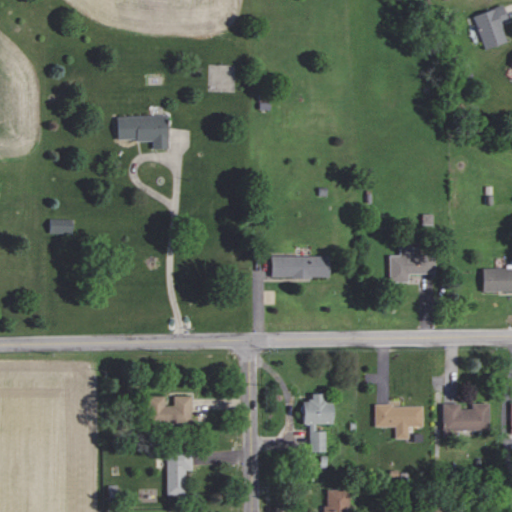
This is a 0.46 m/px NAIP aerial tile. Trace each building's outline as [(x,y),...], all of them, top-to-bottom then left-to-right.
[(483,48),(472,16),(501,6),(506,19),(497,22),(503,41),(483,48)] [(150,149),(150,140),(134,141),(134,139),(115,139),(114,117),(164,114),(166,148),(150,149)] [(46,231),(68,232),(68,218),(46,217),(46,231)] [(387,282),(387,255),(397,255),(397,245),(411,245),(411,246),(419,246),(419,255),(432,255),(433,273),(406,274),(406,281),(387,282)] [(310,279),(290,279),(290,276),(269,276),(269,255),(327,255),(327,277),(310,277),(310,279)] [(510,290),(481,290),(481,267),(503,267),(503,263),(508,263),(508,258),(511,258),(511,286),(510,286),(510,290)] [(307,450),(306,422),(301,422),(300,400),(306,400),(306,398),(309,397),(309,392),(321,391),(322,397),(325,397),(325,400),(330,400),(330,422),(314,423),(314,430),(324,430),(324,450),(307,450)] [(188,423),(144,423),(144,394),(162,395),(162,404),(171,404),(171,394),(189,394),(188,423)] [(394,438),(393,425),(373,426),(372,402),(390,402),(390,405),(420,405),(421,425),(406,425),(407,437),(394,438)] [(441,429),(440,402),(457,402),(457,407),(469,407),(469,402),(486,402),(486,429),(455,429),(455,435),(443,436),(443,429),(441,429)] [(164,494),(164,448),(190,448),(190,469),(183,469),(183,493),(164,494)] [(346,511),(320,511),(321,503),(324,503),(325,488),(347,489),(346,511)]
